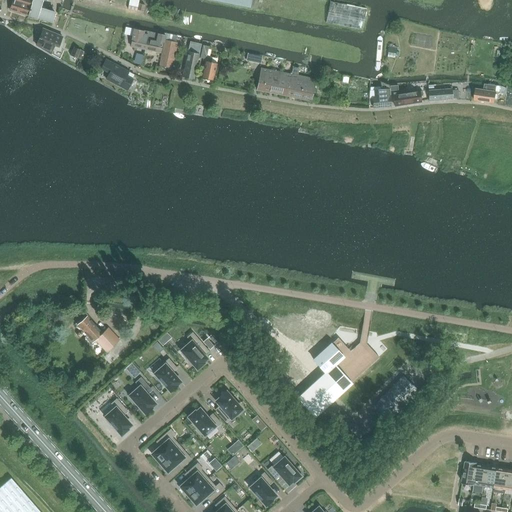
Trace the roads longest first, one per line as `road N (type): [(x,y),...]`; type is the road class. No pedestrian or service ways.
road 1 (residential): [(511,332),(143,271)]
road 2 (residential): [(322,478),(344,503),(362,506),(444,438),(511,444)]
road 3 (residential): [(181,511),(129,448),(220,365),(228,368)]
road 4 (tertiary): [(105,511),(0,396)]
road 5 (residential): [(228,368),(322,478)]
